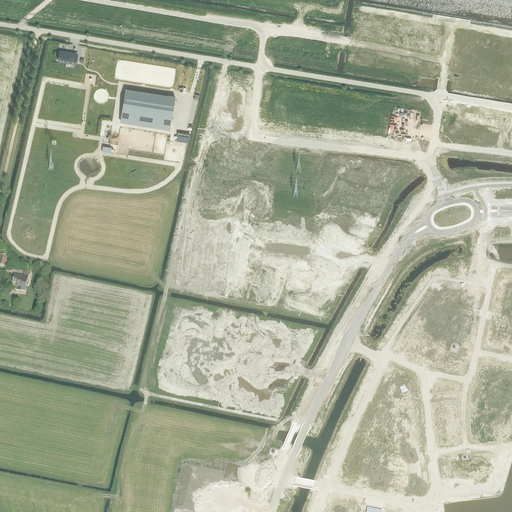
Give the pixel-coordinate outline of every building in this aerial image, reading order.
[(359,12),(358,19),(368,21),(369,14),(359,12)] [(357,26),(356,31),(360,32),(361,27),(365,28),(366,21),(368,21),(358,19),(357,26)] [(431,25),(430,31),(431,31),(439,33),(441,33),(442,27),(435,26),(431,25)] [(460,30),(459,36),(461,36),(469,38),(470,38),(471,32),(467,31),(460,30)] [(431,31),(430,38),(434,39),(433,44),(437,44),(438,39),(439,33),(431,31)] [(459,43),(459,48),(463,49),(464,44),(468,44),(469,38),(461,36),(459,43)] [(352,48),(351,58),(357,59),(359,45),(356,44),(355,49),(352,48)] [(364,49),(362,60),(363,60),(368,60),(371,46),(367,45),(367,50),(364,49)] [(375,51),(374,61),(379,62),(382,48),(379,47),(378,52),(375,51)] [(387,53),(385,63),(391,64),(393,49),(390,49),(389,53),(387,53)] [(428,49),(427,56),(435,57),(436,50),(428,49)] [(59,57),(59,60),(66,62),(76,64),(77,55),(72,54),(72,53),(71,53),(60,51),(60,53),(59,53),(59,57)] [(398,55),(396,65),(402,66),(402,67),(404,51),(401,51),(401,55),(398,55)] [(409,57),(407,68),(413,69),(416,54),(412,53),(412,58),(409,57)] [(458,54),(457,61),(465,62),(466,55),(458,54)] [(427,56),(426,63),(434,64),(435,57),(427,56)] [(457,61),(455,67),(464,69),(465,62),(457,61)] [(474,68),(473,78),(479,79),(481,64),(478,64),(477,68),(474,68)] [(486,70),(484,80),(490,81),(492,66),(489,66),(488,70),(486,70)] [(424,69),(423,75),(434,77),(435,71),(433,70),(425,69),(424,69)] [(453,74),(452,80),(463,82),(464,75),(463,75),(454,74),(453,74)] [(162,127),(162,128),(169,129),(174,96),(168,95),(167,95),(167,96),(126,89),(121,121),(162,127)] [(16,290),(21,291),(25,292),(26,286),(27,287),(29,283),(27,282),(28,276),(30,270),(25,269),(23,276),(14,274),(12,283),(17,284),(16,290)] [(499,270),(496,286),(500,287),(501,279),(505,280),(506,271),(499,270)] [(444,282),(443,288),(452,290),(453,283),(444,282)] [(433,284),(428,292),(433,296),(438,288),(437,287),(433,284)] [(454,284),(452,293),(458,294),(460,285),(454,284)] [(458,294),(458,295),(464,297),(466,286),(460,285),(458,294)] [(466,286),(464,297),(470,298),(472,287),(466,286)] [(472,287),(470,298),(476,299),(478,288),(472,287)] [(478,288),(476,299),(482,300),(484,290),(478,288)] [(427,293),(423,298),(432,304),(436,299),(427,293)] [(423,298),(420,303),(428,308),(429,309),(432,304),(423,298)] [(420,303),(416,308),(424,313),(428,308),(420,303)] [(416,308),(412,313),(420,318),(424,313),(416,308)] [(470,312),(469,318),(478,320),(479,314),(470,312)] [(411,314),(408,320),(417,325),(421,320),(411,314)] [(408,320),(405,325),(414,330),(417,325),(408,320)] [(405,325),(402,330),(411,335),(414,330),(405,325)] [(402,330),(398,335),(407,340),(408,341),(411,335),(402,330)] [(398,335),(395,340),(403,345),(407,340),(398,335)] [(465,336),(464,342),(473,344),(475,338),(465,336)] [(394,341),(390,349),(395,353),(400,345),(394,341)] [(466,343),(465,352),(471,354),(473,345),(466,343)] [(423,358),(422,364),(431,366),(432,359),(423,358)] [(432,368),(431,369),(437,370),(439,361),(433,360),(432,368)] [(451,363),(449,373),(455,374),(456,372),(457,364),(451,363)] [(460,363),(459,370),(468,371),(469,365),(460,363)] [(389,365),(386,370),(394,375),(397,376),(398,374),(395,373),(397,369),(389,365)] [(386,370),(383,375),(391,380),(395,381),(395,379),(392,378),(394,375),(386,370)] [(383,375),(381,380),(389,385),(392,386),(393,385),(390,383),(391,380),(383,375)] [(381,380),(378,385),(386,390),(388,386),(391,388),(392,386),(389,385),(381,380)] [(378,385),(375,391),(383,395),(385,391),(388,393),(389,391),(386,390),(378,385)] [(375,391),(373,396),(381,400),(383,397),(386,398),(387,396),(383,395),(375,391)] [(373,396),(370,401),(378,405),(380,402),(383,403),(384,401),(381,400),(373,396)] [(369,403),(366,409),(375,412),(378,414),(379,412),(376,411),(377,407),(369,403)] [(466,405),(465,408),(466,414),(476,413),(475,408),(475,407),(466,405)] [(366,409),(364,414),(372,418),(376,419),(377,417),(373,416),(375,412),(366,409)] [(364,414),(362,419),(370,423),(373,424),(374,422),(371,421),(372,418),(364,414)] [(362,419),(359,424),(368,428),(369,425),(373,426),(373,424),(370,423),(362,419)] [(449,420),(433,422),(437,450),(465,447),(463,430),(451,432),(449,420)] [(359,424),(357,429),(365,433),(367,430),(370,431),(371,429),(368,428),(359,424)] [(357,429),(355,434),(363,438),(364,435),(368,436),(369,435),(365,433),(357,429)] [(511,434),(504,432),(501,442),(511,441),(511,440),(511,434)] [(355,434),(352,440),(361,444),(362,440),(365,442),(366,440),(363,438),(355,434)] [(351,442),(349,448),(357,451),(361,453),(361,451),(358,449),(360,446),(351,442)] [(349,448),(347,453),(355,457),(359,458),(359,456),(356,455),(357,451),(349,448)] [(347,453),(345,458),(353,462),(356,463),(357,461),(354,460),(355,457),(347,453)] [(493,454),(477,456),(479,472),(481,488),(499,486),(507,458),(493,454)] [(345,458),(343,464),(351,467),(352,464),(356,465),(356,463),(353,462),(345,458)] [(343,464),(340,469),(349,472),(350,469),(354,470),(354,468),(351,467),(343,464)] [(340,469),(338,474),(345,477),(347,478),(348,474),(351,476),(352,474),(349,472),(340,469)] [(338,474),(336,480),(345,483),(346,480),(349,481),(350,479),(347,478),(345,477),(338,474)] [(362,479),(360,488),(366,489),(367,480),(368,477),(366,476),(365,480),(362,479)] [(388,484),(387,493),(392,494),(394,486),(395,482),(393,482),(392,485),(388,484)]
